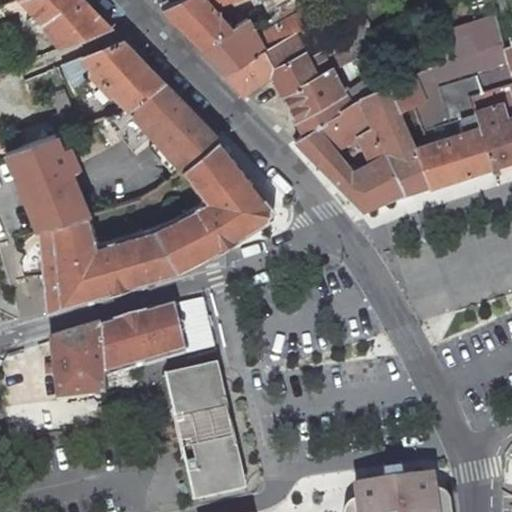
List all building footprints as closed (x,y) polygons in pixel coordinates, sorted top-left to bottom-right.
[(26,0),(42,17),(63,44),(112,25),(87,0),(1,0),(7,12),(20,6),(19,2),(25,0),(26,0)] [(169,0),(162,4),(200,44),(234,22),(217,2),(222,0),(264,0),(265,2),(245,15),(250,23),(293,0),(169,0)] [(424,2),(422,0),(407,0),(413,8),(424,2)] [(234,22),(200,44),(214,58),(224,69),(262,47),(292,29),(313,17),(304,3),(254,29),(250,23),(245,15),(234,22)] [(489,6),(437,24),(440,29),(453,51),(434,60),(392,80),(386,83),(396,108),(411,101),(423,129),(476,113),(474,107),(468,93),(480,88),(480,90),(505,82),(511,80),(511,79),(508,64),(505,65),(500,46),(489,6)] [(358,38),(351,25),(337,31),(342,40),(323,49),(327,54),(358,38)] [(334,66),(384,39),(377,27),(358,38),(327,54),(331,64),(332,63),(334,66)] [(284,89),(315,72),(310,63),(307,58),(292,29),(262,47),(274,71),(284,89)] [(440,29),(424,39),(427,46),(434,60),(453,51),(440,29)] [(165,79),(123,36),(81,54),(63,62),(75,81),(89,73),(89,84),(101,98),(106,97),(115,93),(126,105),(127,107),(165,79)] [(511,42),(500,46),(505,65),(508,64),(511,79),(511,42)] [(243,90),(259,80),(274,71),(262,47),(224,69),(221,70),(243,90)] [(315,72),(331,64),(327,54),(323,49),(316,53),(318,58),(310,63),(315,72)] [(316,53),(307,58),(310,63),(318,58),(316,53)] [(284,89),(306,131),(342,111),(334,96),(345,89),(342,82),(334,66),(332,63),(331,64),(315,72),(284,89)] [(342,111),(371,93),(369,90),(386,83),(392,80),(385,63),(364,72),(366,78),(345,89),(334,96),(342,111)] [(56,64),(50,66),(56,81),(62,78),(56,64)] [(111,110),(152,158),(165,151),(180,168),(221,136),(165,79),(127,107),(126,105),(111,110)] [(474,107),(496,101),(511,97),(505,82),(480,90),(480,88),(468,93),(474,107)] [(356,133),(372,159),(355,168),(333,178),(361,206),(394,193),(426,180),(411,143),(396,108),(386,83),(369,90),(371,93),(342,111),(306,131),(294,138),(318,163),(336,149),(334,147),(356,133)] [(501,116),(511,113),(511,96),(511,97),(496,101),(501,116)] [(476,113),(480,122),(494,161),(511,155),(511,113),(501,116),(496,101),(474,107),(476,113)] [(82,108),(86,122),(104,115),(99,102),(82,108)] [(426,138),(480,122),(476,113),(423,129),(426,138)] [(480,122),(426,138),(411,143),(426,180),(427,183),(462,172),(494,161),(480,122)] [(0,152),(8,150),(0,124),(0,152)] [(8,150),(31,227),(81,213),(72,179),(60,131),(8,150)] [(231,242),(273,209),(229,146),(221,136),(180,168),(202,200),(172,218),(94,242),(81,213),(31,227),(43,297),(43,310),(110,290),(106,277),(119,272),(123,286),(172,271),(219,252),(220,251),(211,238),(223,230),(231,242)] [(355,168),(336,149),(318,163),(333,178),(355,168)] [(126,189),(112,193),(115,203),(129,199),(126,189)] [(218,350),(208,302),(187,306),(178,308),(190,357),(218,350)] [(103,330),(107,381),(107,382),(190,357),(178,308),(141,319),(143,328),(128,332),(125,324),(103,330)] [(53,345),(61,403),(91,399),(108,397),(107,382),(107,381),(103,330),(53,345)] [(240,469),(219,374),(203,378),(170,385),(195,502),(245,492),(240,469)] [(91,399),(93,419),(110,417),(108,397),(91,399)] [(88,436),(107,435),(111,435),(110,417),(93,419),(87,420),(88,436)] [(455,511),(455,507),(452,502),(448,499),(443,498),(439,498),(437,482),(406,486),(404,475),(396,476),(388,477),(390,489),(357,493),(359,508),(355,510),(352,511),(455,511)]
